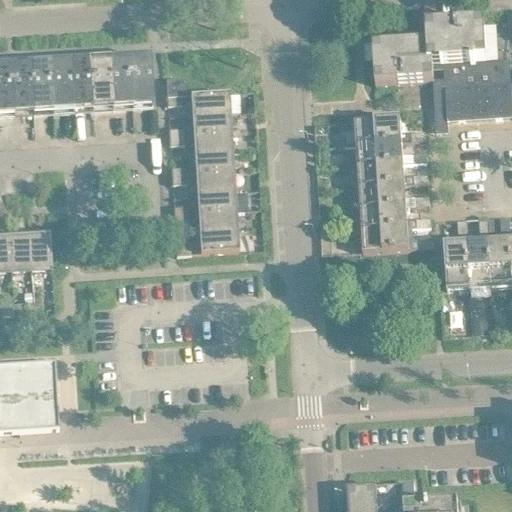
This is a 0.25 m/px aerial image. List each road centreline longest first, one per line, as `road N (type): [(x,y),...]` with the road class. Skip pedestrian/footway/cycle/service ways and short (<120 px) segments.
road 1 (unclassified): [(310,360),(286,4)]
road 2 (unclassified): [(0,21),(286,4)]
road 3 (unclassified): [(511,352),(310,360)]
road 4 (residential): [(164,238),(157,148),(86,153)]
road 5 (unclassified): [(318,511),(310,360)]
